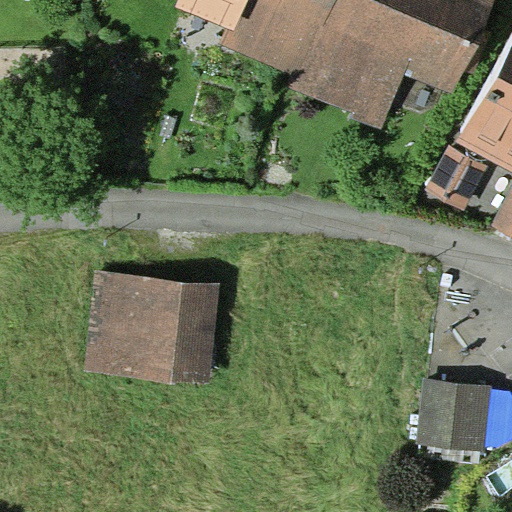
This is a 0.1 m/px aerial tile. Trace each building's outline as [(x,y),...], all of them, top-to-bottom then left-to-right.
[(237,0),(222,38),(288,67),(319,0),(237,0)] [(319,0),(288,67),(283,83),(380,118),(401,63),(449,82),(484,0),(319,0)] [(511,28),(457,132),(511,161),(511,28)] [(426,189),(457,206),(479,166),(447,149),(426,189)] [(511,236),(511,187),(491,225),(511,236)] [(196,378),(205,286),(102,276),(92,368),(196,378)] [(415,458),(475,465),(483,388),(423,382),(415,458)]
